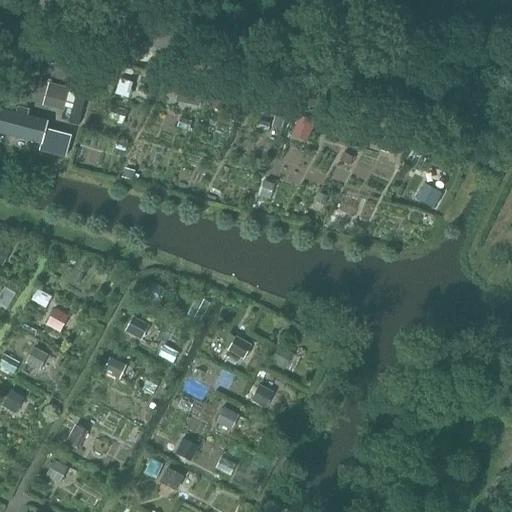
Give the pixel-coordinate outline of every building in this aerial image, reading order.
[(116,94),(128,97),(132,82),(120,79),(116,94)] [(52,90),(48,105),(64,110),(68,94),(52,90)] [(69,122),(78,125),(86,96),(76,93),(69,122)] [(191,94),(188,103),(198,106),(201,96),(191,94)] [(220,111),(223,103),(215,99),(211,107),(220,111)] [(113,105),(109,118),(124,123),(128,110),(113,105)] [(0,109),(0,133),(40,144),(39,150),(65,157),(71,136),(45,129),(47,121),(27,116),(29,110),(29,109),(18,107),(16,113),(0,109)] [(272,127),(280,130),(284,119),(275,116),(272,127)] [(299,117),(292,136),(307,143),(315,124),(299,117)] [(180,118),(177,127),(189,131),(192,122),(180,118)] [(381,150),(394,154),(398,141),(386,137),(381,150)] [(118,141),(115,148),(125,151),(127,144),(118,141)] [(349,166),(354,157),(344,152),(339,160),(349,166)] [(415,153),(409,166),(419,172),(426,159),(415,153)] [(125,170),(123,177),(132,179),(134,172),(125,170)] [(274,191),(276,184),(265,181),(263,187),(274,191)] [(433,208),(441,194),(425,184),(417,199),(433,208)] [(319,194),(316,203),(323,206),(327,196),(319,194)] [(0,263),(3,265),(10,252),(0,246),(0,263)] [(159,304),(166,289),(153,282),(145,297),(159,304)] [(46,325),(59,332),(68,316),(55,309),(46,325)] [(141,340),(149,325),(133,317),(126,332),(141,340)] [(229,350),(243,359),(251,345),(236,337),(229,350)] [(165,346),(160,357),(174,364),(179,353),(165,346)] [(280,346),(271,362),(283,369),(292,354),(280,346)] [(26,363),(38,371),(48,355),(35,348),(26,363)] [(119,379),(126,365),(111,358),(104,372),(119,379)] [(251,401),(265,408),(274,392),(259,385),(251,401)] [(3,406),(16,413),(24,398),(11,391),(3,406)] [(232,430),(239,415),(225,408),(218,423),(232,430)] [(67,441),(78,448),(87,431),(76,425),(67,441)] [(175,453),(190,462),(198,447),(183,439),(175,453)] [(222,457),(215,470),(230,477),(236,465),(222,457)] [(46,477),(59,484),(68,468),(55,460),(46,477)] [(160,482),(176,491),(183,476),(167,468),(160,482)]
